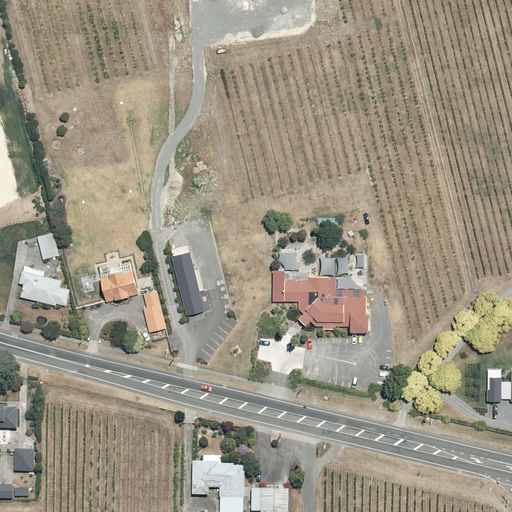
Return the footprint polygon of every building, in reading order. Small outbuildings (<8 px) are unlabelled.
[(36,238),(42,259),(42,260),(60,255),(54,233),(36,238)] [(35,265),(34,270),(22,267),(18,284),(22,285),(19,297),(55,306),(55,304),(65,307),(69,290),(60,288),(61,281),(42,276),(45,267),(35,265)] [(107,277),(99,279),(105,302),(138,295),(131,268),(106,274),(107,277)] [(300,278),(276,277),(275,297),(290,298),(290,305),(295,311),(290,315),(298,323),(303,318),(309,324),(342,325),(343,331),(362,331),(362,312),(357,311),(357,294),(321,294),(320,274),(301,273),(300,278)] [(142,309),(148,332),(166,327),(155,290),(142,294),(146,308),(142,309)] [(0,403),(0,428),(17,428),(17,404),(0,403)] [(14,449),(14,471),(34,471),(34,450),(14,449)] [(192,464),(191,495),(208,496),(208,489),(219,489),(218,511),(242,511),(243,463),(220,463),(220,456),(201,456),(201,464),(192,464)] [(0,484),(0,498),(12,498),(12,485),(0,484)] [(288,511),(290,490),(250,489),(250,511),(259,511),(258,511),(288,511)]
